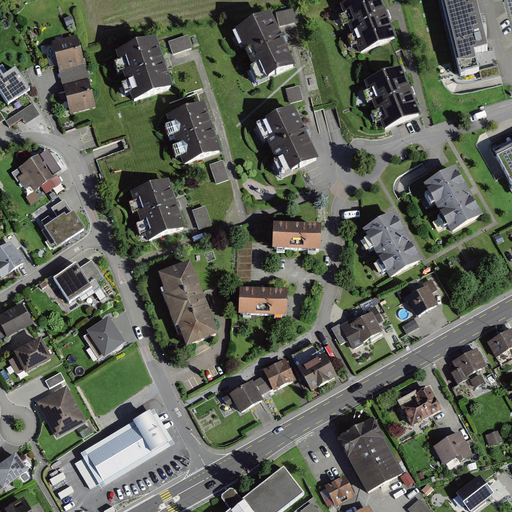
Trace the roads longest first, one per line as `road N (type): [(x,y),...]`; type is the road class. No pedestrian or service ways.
road 1 (secondary): [(211,476),(511,305)]
road 2 (residential): [(117,269),(243,219),(196,53)]
road 3 (residential): [(175,411),(323,330)]
road 4 (residential): [(103,233),(64,149),(26,137),(0,145)]
road 5 (residential): [(175,411),(117,269)]
road 6 (residential): [(349,179),(323,330)]
road 7 (residential): [(511,110),(376,160)]
road 8 (residential): [(103,233),(0,301)]
